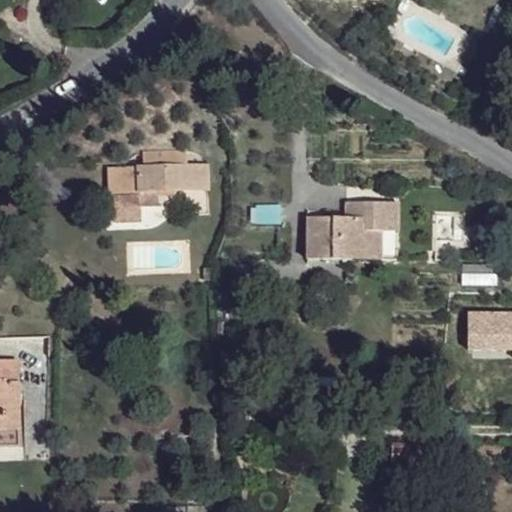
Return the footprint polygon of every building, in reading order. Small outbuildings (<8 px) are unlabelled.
[(382,116),(362,116),(362,128),(374,128),(374,134),(383,134),(382,116)] [(186,164),(186,151),(143,151),(144,167),(137,167),(137,174),(131,174),(131,191),(131,192),(111,193),(113,222),(138,221),(138,206),(137,191),(154,190),(208,189),(207,164),(186,164)] [(137,167),(108,167),(108,191),(131,191),(131,174),(137,174),(137,167)] [(154,190),(137,191),(138,206),(155,206),(154,190)] [(308,258),(379,260),(379,232),(380,202),(364,201),(364,218),(346,218),(309,217),(308,258)] [(346,218),(364,218),(364,201),(347,201),(346,218)] [(398,201),(389,202),(389,232),(398,232),(398,201)] [(389,202),(380,202),(379,232),(389,232),(389,202)] [(0,430),(18,430),(23,428),(21,361),(0,360),(0,430)] [(18,430),(0,430),(0,444),(18,444),(18,430)] [(432,446),(394,447),(393,465),(432,467),(432,446)]
